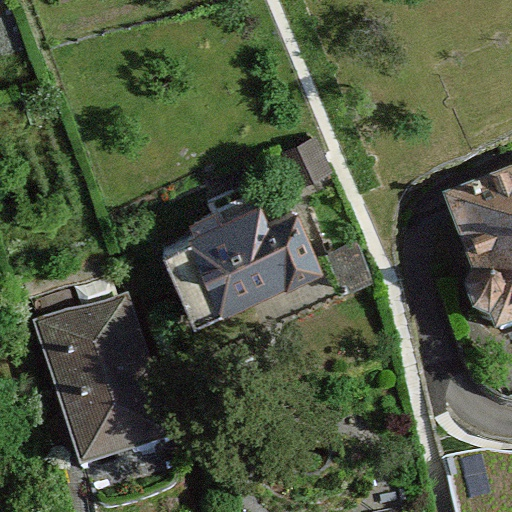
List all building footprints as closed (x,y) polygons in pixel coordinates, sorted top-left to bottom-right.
[(296,190),(169,242),(201,318),(328,270),(296,190)] [(511,191),(445,218),(472,286),(464,301),(479,342),(494,332),(501,347),(511,344),(511,191)] [(132,299),(35,328),(77,486),(175,458),(132,299)] [(443,469),(453,511),(511,511),(511,462),(507,462),(495,460),(486,459),(443,469)] [(422,511),(420,498),(349,511),(348,511),(422,511)]
